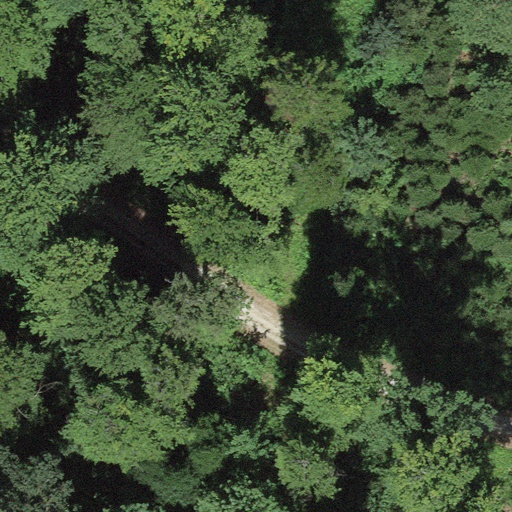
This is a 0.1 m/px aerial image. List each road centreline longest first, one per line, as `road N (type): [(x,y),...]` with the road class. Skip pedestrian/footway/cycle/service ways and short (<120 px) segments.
road 1 (track): [(511,405),(209,267),(0,125)]
road 2 (track): [(274,297),(410,71),(441,0)]
